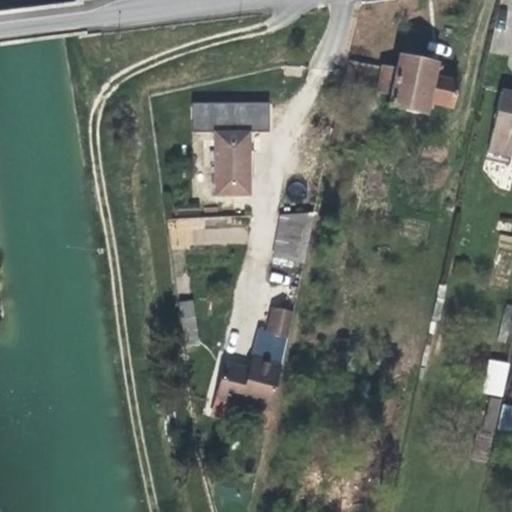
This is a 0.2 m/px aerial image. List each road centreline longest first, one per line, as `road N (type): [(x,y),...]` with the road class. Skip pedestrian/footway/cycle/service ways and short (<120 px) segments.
road 1 (track): [(291,0),(286,18),(177,50),(103,96),(94,139),(155,511)]
road 2 (residential): [(193,0),(0,25)]
